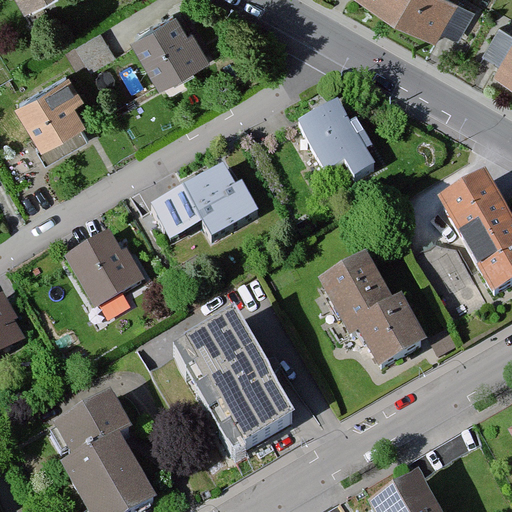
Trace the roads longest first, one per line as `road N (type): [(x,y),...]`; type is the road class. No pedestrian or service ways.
road 1 (residential): [(343,53),(0,260)]
road 2 (residential): [(511,356),(247,511)]
road 3 (tertiary): [(343,53),(511,144)]
